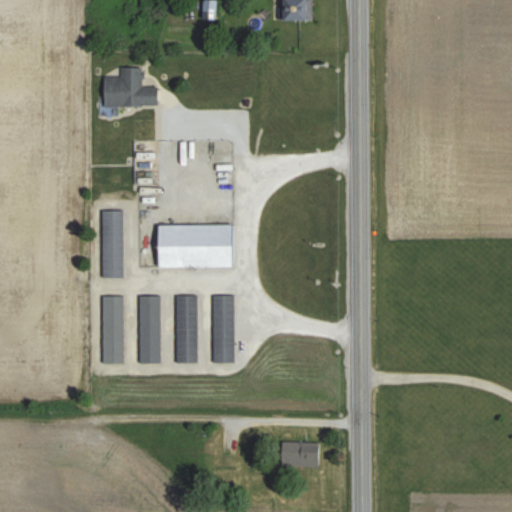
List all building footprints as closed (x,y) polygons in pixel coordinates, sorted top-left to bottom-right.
[(198,0),(199,18),(213,18),(212,0),(198,0)] [(309,18),(308,0),(277,0),(277,18),(309,18)] [(102,105),(157,105),(157,86),(141,86),(141,66),(120,66),(120,75),(101,75),(102,105)] [(157,118),(133,118),(133,183),(157,183),(157,118)] [(122,209),(101,209),(101,277),(122,277),(122,209)] [(153,266),(233,265),(233,223),(153,223),(153,266)] [(159,362),(159,294),(138,294),(138,362),(159,362)] [(196,361),(196,294),(175,294),(175,361),(196,361)] [(212,361),(233,361),(233,294),(211,294),(212,361)] [(101,295),(101,362),(122,362),(122,295),(101,295)] [(320,441),(279,441),(279,465),(320,465),(320,441)]
